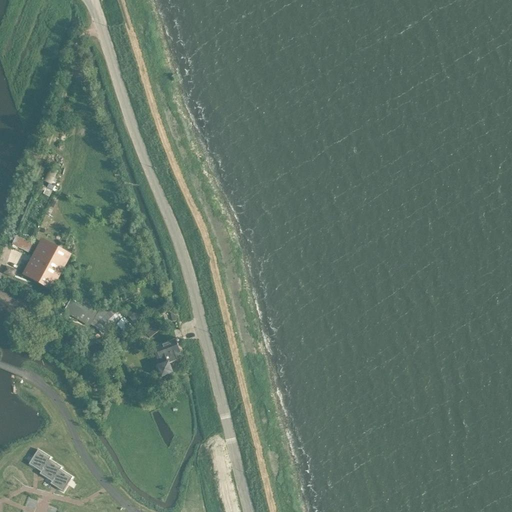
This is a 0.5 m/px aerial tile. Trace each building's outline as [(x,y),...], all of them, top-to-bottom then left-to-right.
[(35,257),(26,273),(37,279),(40,274),(50,279),(62,257),(52,252),(54,247),(40,239),(31,255),(35,257)] [(128,284),(120,287),(123,297),(131,295),(128,284)] [(67,296),(60,308),(85,324),(95,307),(81,299),(79,303),(67,296)] [(110,303),(90,321),(99,332),(119,313),(110,303)] [(129,303),(121,310),(130,319),(138,312),(129,303)] [(150,321),(141,327),(147,334),(155,327),(150,321)] [(171,341),(153,346),(160,365),(155,367),(158,376),(171,372),(168,362),(177,359),(171,341)] [(35,447),(27,461),(39,469),(46,456),(48,454),(35,447)] [(39,469),(38,471),(50,478),(58,466),(59,464),(46,456),(39,469)] [(50,478),(49,481),(60,487),(69,473),(58,466),(50,478)]
